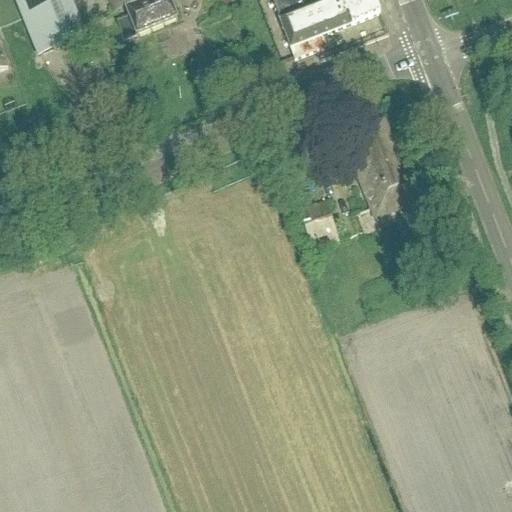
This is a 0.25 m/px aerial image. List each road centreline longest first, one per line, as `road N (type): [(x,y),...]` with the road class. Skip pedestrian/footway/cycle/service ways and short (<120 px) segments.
road 1 (tertiary): [(0,244),(245,130),(430,57)]
road 2 (tertiary): [(511,269),(430,57)]
